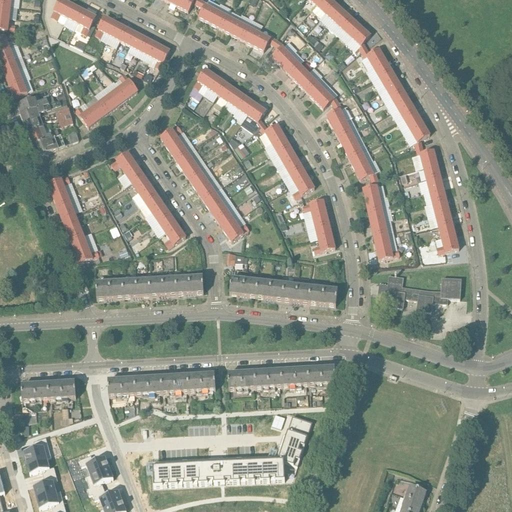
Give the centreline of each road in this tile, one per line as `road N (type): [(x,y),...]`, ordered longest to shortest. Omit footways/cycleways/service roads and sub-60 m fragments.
road 1 (residential): [(350,330),(353,272),(341,208),(318,155),(275,96),(190,44)]
road 2 (residential): [(430,79),(474,238),(479,367)]
road 3 (tertiary): [(93,367),(345,356)]
road 4 (residential): [(217,316),(210,242),(135,136)]
road 5 (residential): [(88,322),(35,176)]
road 6 (residential): [(93,367),(140,511)]
road 7 (tertiary): [(511,198),(430,79)]
road 8 (residential): [(23,511),(6,451),(4,371)]
road 9 (tertiary): [(345,356),(475,395)]
road 10 (tertiary): [(479,367),(350,330)]
road 11 (tertiary): [(350,330),(217,316)]
road 12 (tertiary): [(217,316),(88,322)]
road 13 (residential): [(475,395),(441,511)]
